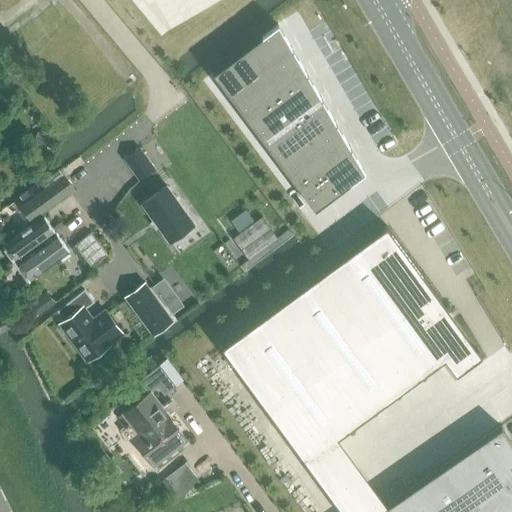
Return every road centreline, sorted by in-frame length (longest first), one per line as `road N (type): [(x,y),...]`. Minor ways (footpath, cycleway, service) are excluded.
road 1 (tertiary): [(475,172),(373,0)]
road 2 (unclassified): [(170,99),(88,0)]
